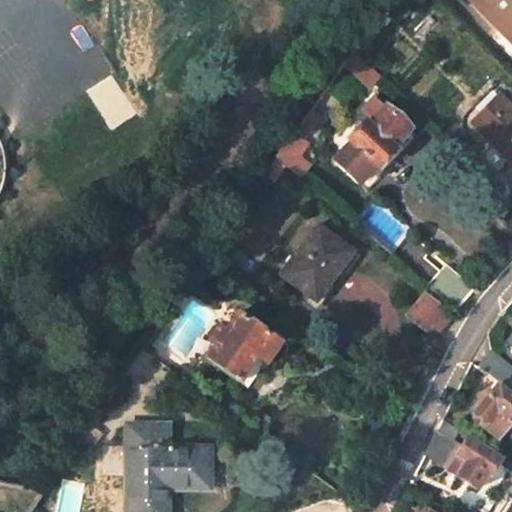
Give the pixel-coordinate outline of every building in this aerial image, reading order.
[(511,0),(464,0),(511,50),(511,49),(511,0)] [(352,57),(342,72),(366,94),(378,81),(352,57)] [(333,165),(358,188),(375,169),(377,171),(393,152),(390,149),(407,131),(383,110),(382,111),(372,102),(359,115),(367,122),(347,144),(350,147),(333,165)] [(511,167),(511,112),(511,111),(483,140),(511,167)] [(314,112),(280,160),(303,179),(313,168),(301,158),(312,146),(307,142),(323,119),(314,112)] [(317,304),(356,255),(321,227),(282,276),(317,304)] [(230,281),(247,257),(224,241),(207,266),(230,281)] [(429,286),(455,308),(456,308),(473,289),(446,267),(429,286)] [(202,274),(192,288),(200,295),(210,281),(202,274)] [(455,317),(430,295),(410,315),(436,338),(455,317)] [(221,332),(212,345),(220,350),(210,364),(243,388),(261,364),(268,370),(284,348),(242,318),(228,337),(221,332)] [(505,389),(511,381),(511,366),(494,352),(479,367),(500,385),(505,389)] [(497,438),(511,420),(511,394),(505,389),(500,385),(472,417),(497,438)] [(362,435),(390,457),(407,425),(379,403),(362,435)] [(172,429),(129,429),(127,511),(170,511),(171,490),(172,478),(214,478),(215,451),(172,450),(172,429)] [(94,430),(87,440),(96,447),(103,437),(94,430)] [(422,456),(475,489),(483,476),(487,479),(499,460),(466,437),(459,447),(435,430),(422,456)] [(87,440),(80,450),(90,457),(96,447),(87,440)] [(214,478),(172,478),(171,490),(214,491),(214,478)]
